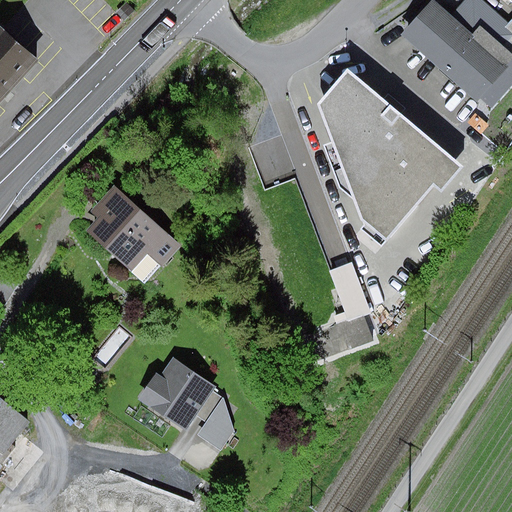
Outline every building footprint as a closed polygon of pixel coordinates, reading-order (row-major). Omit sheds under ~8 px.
[(431,0),(401,35),(477,103),(480,99),(490,108),(511,83),(511,18),(508,23),(483,0),(464,0),(450,16),(431,0)] [(126,3),(116,13),(125,21),(134,11),(126,3)] [(0,100),(36,61),(0,29),(0,100)] [(465,166),(347,69),(317,105),(362,220),(388,242),(434,187),(442,194),(465,166)] [(90,212),(96,218),(85,230),(131,271),(148,253),(161,265),(179,246),(113,187),(90,212)] [(335,317),(338,327),(311,336),(320,360),(374,341),(365,316),(371,314),(353,261),(330,270),(345,313),(335,317)] [(18,284),(0,273),(0,306),(3,308),(18,284)] [(216,387),(172,359),(161,376),(155,373),(138,400),(186,431),(196,415),(205,422),(221,398),(213,392),(216,387)] [(234,431),(221,398),(205,422),(196,436),(220,452),(234,431)] [(27,426),(0,403),(0,463),(1,465),(15,447),(12,445),(27,426)]
